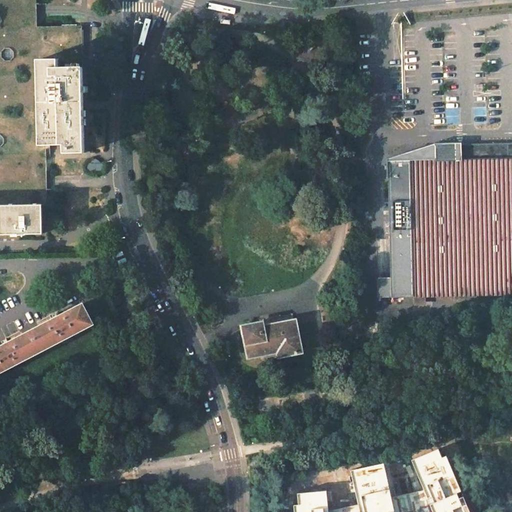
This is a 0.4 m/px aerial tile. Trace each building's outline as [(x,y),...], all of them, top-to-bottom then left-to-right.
[(82,26),(41,27),(41,60),(58,59),(58,68),(74,67),(74,64),(80,64),(80,67),(83,67),(82,26)] [(41,60),(38,60),(40,145),(50,145),(64,145),(64,153),(85,153),(84,105),(83,67),(80,67),(80,64),(74,64),(74,67),(58,68),(58,59),(41,60)] [(511,144),(456,146),(456,153),(456,160),(511,159),(511,144)] [(437,153),(437,146),(424,150),(416,153),(388,162),(437,161),(437,153)] [(456,153),(456,146),(437,146),(437,153),(437,161),(449,161),(456,160),(456,153)] [(511,159),(456,160),(449,161),(437,161),(388,162),(391,297),(413,297),(414,297),(426,296),(511,294),(511,159)] [(47,189),(47,201),(56,200),(56,189),(47,189)] [(42,204),(0,205),(1,234),(10,234),(16,234),(43,233),(42,204)] [(414,304),(426,304),(426,296),(414,297),(414,304)] [(94,324),(83,303),(30,331),(41,351),(94,324)] [(414,322),(378,323),(379,333),(429,332),(429,321),(414,322)] [(261,324),(243,328),(249,356),(265,353),(266,358),(300,351),(297,337),(300,336),(298,323),(294,324),(294,322),(262,328),(261,324)] [(0,372),(41,351),(30,331),(0,346),(0,372)] [(353,446),(341,451),(344,459),(356,455),(353,446)] [(442,458),(438,450),(408,462),(428,511),(468,511),(446,456),(442,458)] [(394,511),(384,463),(350,470),(359,511),(394,511)] [(330,511),(328,490),(296,493),(297,505),(293,506),(293,511),(330,511)]
